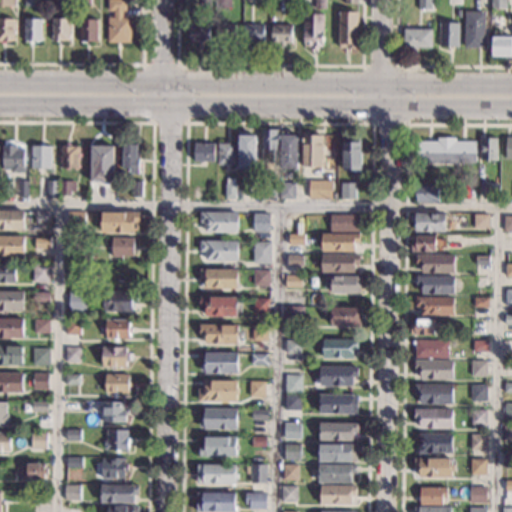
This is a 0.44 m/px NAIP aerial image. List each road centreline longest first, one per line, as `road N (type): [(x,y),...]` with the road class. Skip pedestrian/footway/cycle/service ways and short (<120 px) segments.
road 1 (secondary): [(511,85),(0,80)]
road 2 (residential): [(164,511),(162,0)]
road 3 (residential): [(383,511),(385,0)]
road 4 (secondary): [(0,106),(511,105)]
